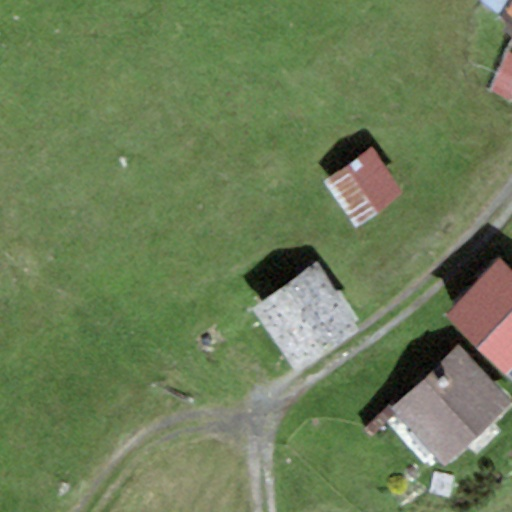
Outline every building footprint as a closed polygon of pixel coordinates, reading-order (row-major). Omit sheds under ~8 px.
[(511,20),(511,0),(507,0),(500,13),(511,20)] [(356,229),(403,194),(369,147),(322,183),(356,229)] [(511,270),(500,259),(443,319),(503,376),(505,374),(511,367),(511,270)] [(296,374),(361,327),(315,264),(250,310),(296,374)] [(445,467),(511,403),(511,402),(457,346),(391,411),(445,467)]
